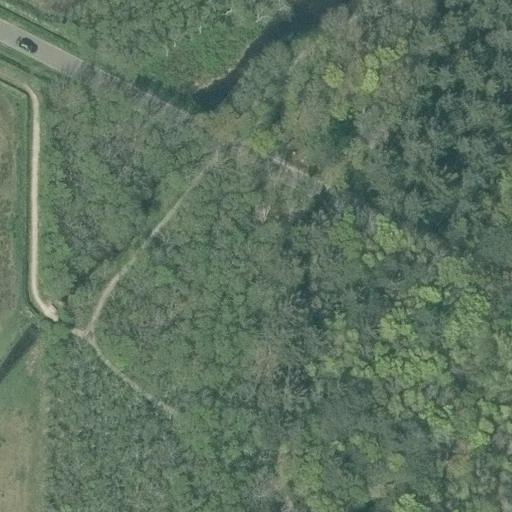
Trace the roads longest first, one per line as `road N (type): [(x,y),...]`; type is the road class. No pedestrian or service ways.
road 1 (unknown): [(511,92),(437,90),(390,114),(312,193),(286,243),(282,312),(204,438),(232,511)]
road 2 (unclassified): [(511,293),(0,34)]
road 3 (track): [(447,511),(447,459),(495,284)]
